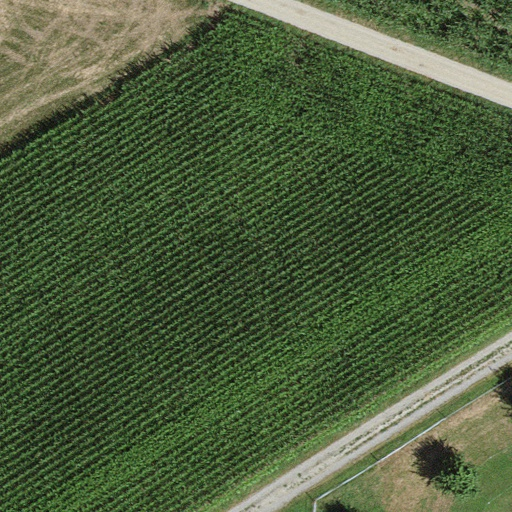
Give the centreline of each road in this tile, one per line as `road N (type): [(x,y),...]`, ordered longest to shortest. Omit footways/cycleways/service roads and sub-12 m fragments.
road 1 (track): [(511,345),(246,511)]
road 2 (track): [(511,96),(240,0)]
